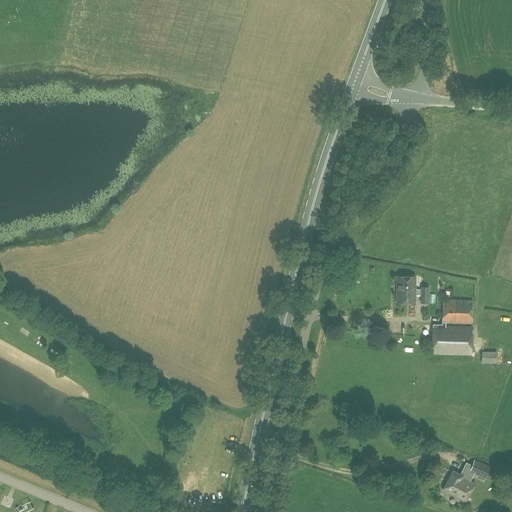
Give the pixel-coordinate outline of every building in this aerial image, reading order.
[(416,278),(398,277),(397,304),(415,304),(415,295),(421,295),(421,302),(428,302),(429,287),(421,287),(421,289),(415,289),(416,278)] [(471,354),(472,327),(446,326),(446,325),(472,325),(472,300),(443,300),(442,324),(433,324),(432,353),(471,354)] [(496,363),(496,352),(482,351),(481,363),(496,363)] [(473,460),(470,468),(465,466),(463,470),(485,479),(490,467),(473,460)] [(470,505),(474,500),(469,497),(475,485),(464,480),(466,477),(453,471),(443,490),(466,502),(466,503),(470,505)]
